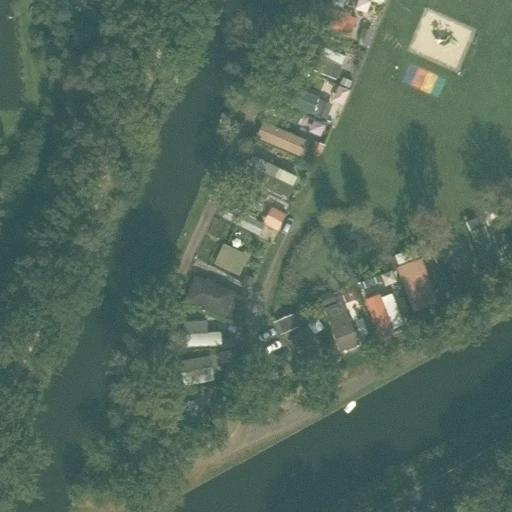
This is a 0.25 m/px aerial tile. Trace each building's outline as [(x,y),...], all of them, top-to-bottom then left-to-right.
[(308,91),(304,111),(325,116),(329,96),(308,91)] [(325,147),(313,142),(306,161),(318,165),(325,147)] [(245,180),(292,197),(300,175),(252,159),(245,180)] [(500,202),(504,212),(511,208),(511,200),(511,198),(500,202)] [(227,203),(220,217),(260,236),(265,225),(280,232),(288,215),(269,206),(263,220),(227,203)] [(480,218),(467,223),(471,233),(483,228),(480,218)] [(476,242),(484,273),(501,268),(493,238),(476,242)] [(223,244),(213,267),(242,278),(251,255),(223,244)] [(396,262),(413,314),(441,305),(423,253),(396,262)] [(195,277),(186,302),(238,321),(247,295),(195,277)] [(369,281),(372,288),(382,284),(379,277),(369,281)] [(359,348),(345,291),(322,297),(337,354),(359,348)] [(405,329),(394,292),(366,301),(378,338),(405,329)] [(296,311),(276,325),(304,366),(324,352),(296,311)] [(198,347),(223,343),(221,332),(196,336),(198,347)] [(184,359),(186,385),(214,382),(211,356),(184,359)]
